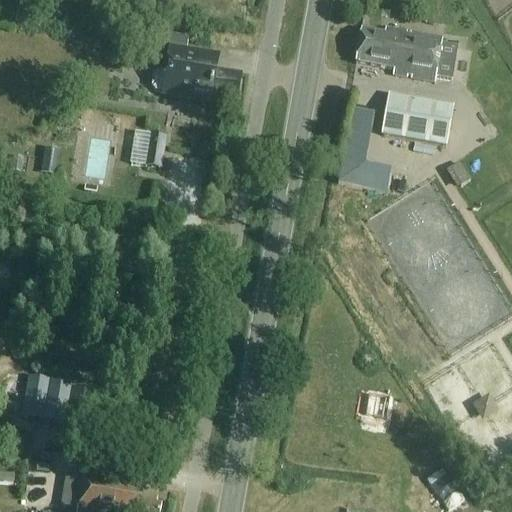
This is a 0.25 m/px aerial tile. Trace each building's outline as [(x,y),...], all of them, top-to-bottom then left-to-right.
[(452,27),(456,7),(438,4),(435,24),(452,27)] [(393,78),(435,86),(443,40),(386,30),(385,36),(361,32),(355,66),(394,72),(393,78)] [(162,96),(236,108),(240,79),(216,75),(218,59),(179,52),(181,40),(161,37),(160,50),(169,52),(166,73),(158,72),(153,75),(151,88),(154,93),(162,94),(162,96)] [(498,118),(511,112),(511,105),(497,66),(481,72),(498,118)] [(381,138),(446,149),(453,109),(389,97),(381,138)] [(356,169),(374,169),(376,129),(358,128),(356,169)] [(213,157),(214,156),(214,154),(215,153),(215,151),(214,150),(214,148),(213,147),(212,146),(210,145),(209,144),(207,144),(206,144),(204,144),(203,144),(201,145),(200,146),(199,148),(198,149),(198,151),(198,153),(198,154),(199,156),(200,157),(201,158),(202,159),(204,160),(206,160),(207,160),(209,160),(210,159),(212,158),(213,157)] [(0,281),(11,282),(12,269),(0,268),(0,281)] [(58,293),(59,282),(44,281),(43,292),(58,293)] [(28,379),(21,419),(43,423),(44,418),(49,387),(50,383),(28,379)] [(44,418),(43,423),(65,427),(72,387),(50,383),(49,387),(44,418)] [(95,396),(72,392),(63,440),(86,444),(95,396)] [(77,511),(161,511),(162,509),(157,508),(158,502),(138,498),(141,482),(85,472),(77,511)]
